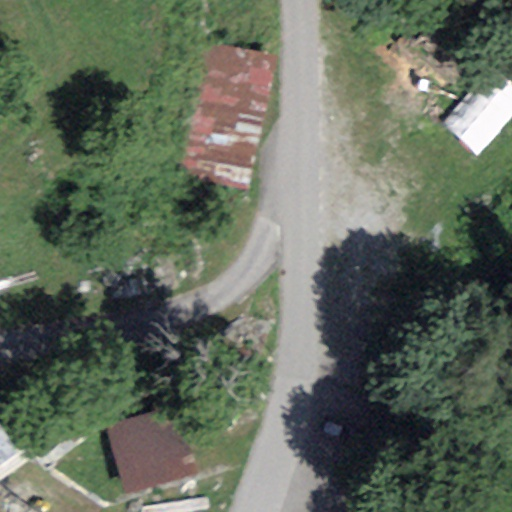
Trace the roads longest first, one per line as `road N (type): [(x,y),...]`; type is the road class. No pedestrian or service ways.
road 1 (residential): [(296,0),(308,213),(299,344),(254,511)]
road 2 (track): [(0,162),(104,48)]
